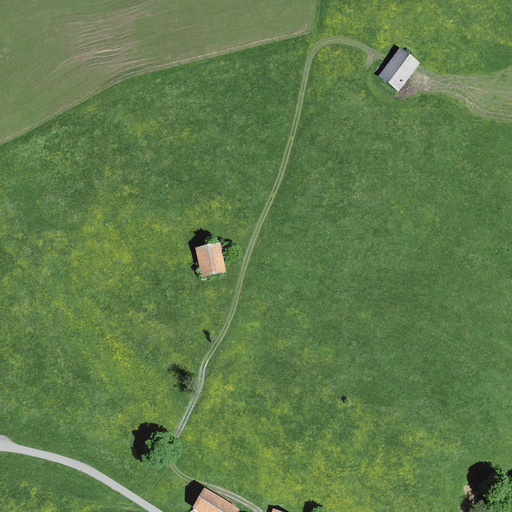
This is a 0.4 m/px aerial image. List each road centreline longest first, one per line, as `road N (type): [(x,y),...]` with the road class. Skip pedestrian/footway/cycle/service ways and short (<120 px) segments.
road 1 (track): [(170,450),(224,331),(281,172),(310,51)]
road 2 (unclassified): [(154,511),(78,466),(0,446)]
